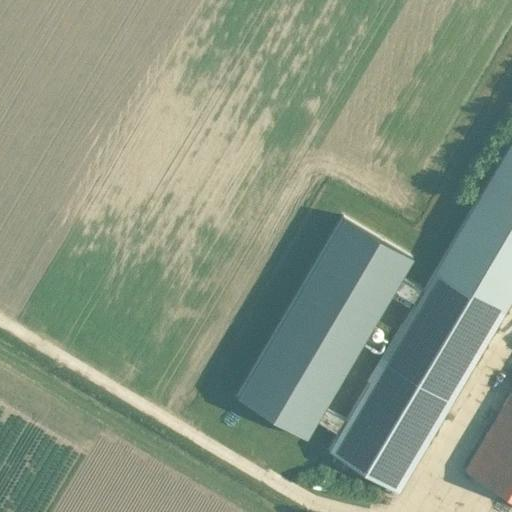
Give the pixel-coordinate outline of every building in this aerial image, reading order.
[(511,136),(434,269),(503,310),(511,293),(511,136)] [(414,301),(421,288),(398,275),(410,255),(341,214),(235,393),(304,434),(314,417),(337,431),(345,418),(322,405),(391,287),(414,301)] [(450,397),(502,309),(433,269),(421,288),(414,301),(381,356),(450,397)] [(450,397),(381,356),(345,418),(337,431),(328,447),(396,488),(450,397)] [(511,495),(511,388),(465,468),(511,495)] [(234,449),(228,458),(250,474),(257,466),(234,449)] [(444,475),(441,484),(458,490),(461,482),(444,475)] [(491,511),(499,497),(488,491),(480,506),(491,511)]
